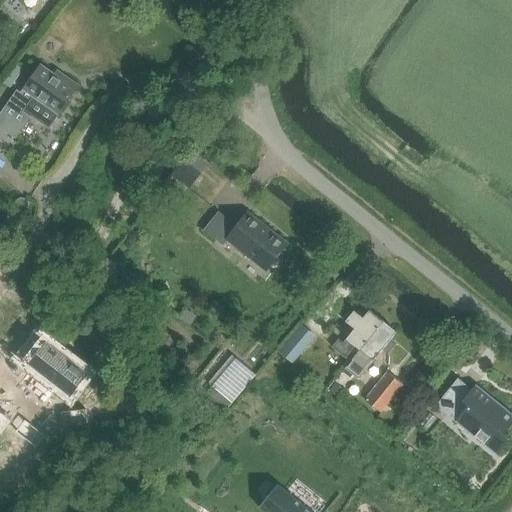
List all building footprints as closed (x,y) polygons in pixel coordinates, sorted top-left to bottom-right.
[(20,0),(34,11),(42,1),(41,0),(20,0)] [(17,90),(0,115),(0,127),(15,138),(16,139),(31,116),(50,129),(59,116),(80,86),(65,76),(63,79),(41,64),(23,90),(23,91),(22,93),(17,90)] [(192,148),(172,173),(190,187),(210,162),(192,148)] [(207,226),(204,231),(223,246),(228,240),(267,271),(287,245),(248,214),(238,227),(219,212),(207,226)] [(359,351),(383,322),(370,311),(364,318),(355,311),(347,321),(356,329),(344,343),(339,339),(333,346),(346,357),(354,347),(359,351)] [(383,350),(388,355),(396,345),(390,341),(397,332),(383,322),(359,351),(342,372),(350,379),(353,375),(356,377),(359,379),(383,350)] [(303,325),(285,346),(299,357),(316,336),(303,325)] [(46,339),(28,363),(70,394),(87,370),(46,339)] [(230,404),(256,375),(233,355),(208,384),(230,404)] [(365,400),(380,413),(402,386),(386,373),(365,400)] [(457,378),(434,406),(455,423),(494,454),(496,455),(497,454),(499,452),(509,439),(503,435),(511,423),(511,414),(475,384),(471,389),(457,378)] [(337,383),(330,391),(339,398),(345,390),(337,383)] [(88,408),(63,411),(65,425),(90,422),(88,408)] [(25,421),(17,432),(36,447),(45,436),(25,421)] [(311,511),(278,484),(259,508),(264,511),(311,511)]
